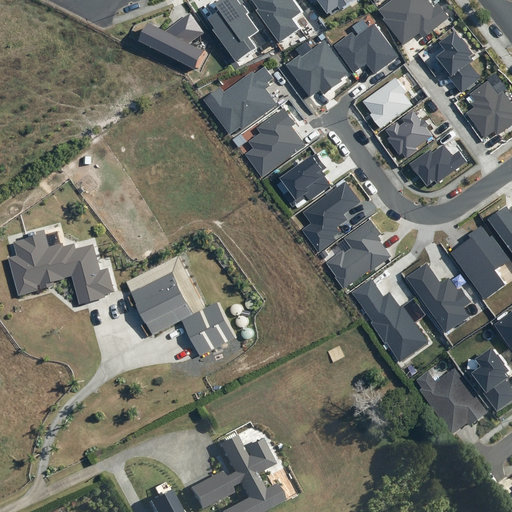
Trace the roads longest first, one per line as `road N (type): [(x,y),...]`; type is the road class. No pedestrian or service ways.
road 1 (residential): [(327,111),(396,201),(421,215),(452,211),(502,177)]
road 2 (residential): [(502,177),(416,64)]
